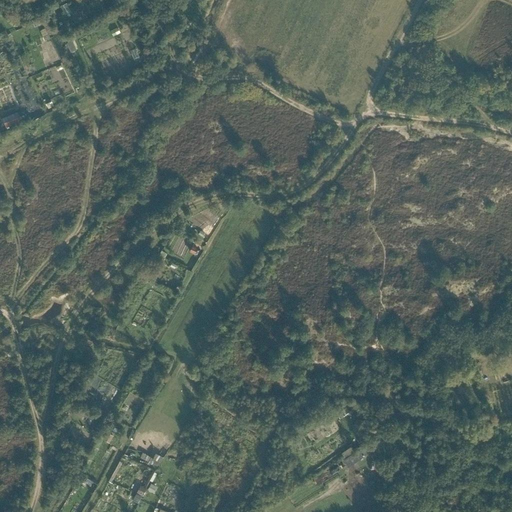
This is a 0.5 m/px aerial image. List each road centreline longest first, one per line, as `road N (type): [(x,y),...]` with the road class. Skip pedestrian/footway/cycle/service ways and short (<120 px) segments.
road 1 (track): [(420,0),(362,117),(303,188),(199,199),(169,216),(75,311),(58,350),(42,434)]
road 2 (track): [(170,61),(143,84),(33,140),(9,181),(19,255),(9,313),(42,434),(30,511)]
road 3 (track): [(511,133),(375,111),(344,123),(322,120),(258,81),(185,70),(170,61),(165,43)]
road 4 (track): [(397,406),(352,393),(316,397),(276,428),(226,511)]
road 5 (track): [(107,104),(93,133),(79,221),(11,305)]
road 6 (track): [(165,383),(86,511)]
